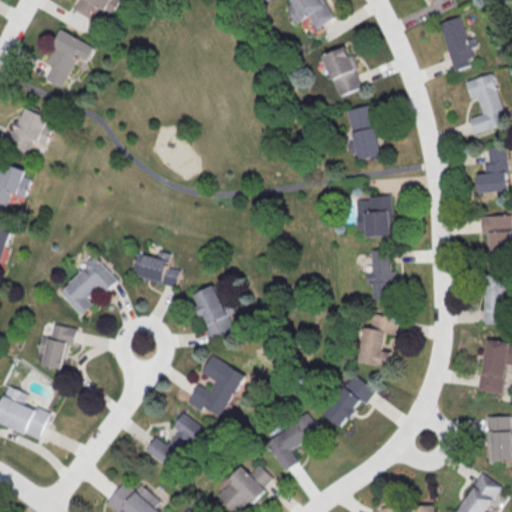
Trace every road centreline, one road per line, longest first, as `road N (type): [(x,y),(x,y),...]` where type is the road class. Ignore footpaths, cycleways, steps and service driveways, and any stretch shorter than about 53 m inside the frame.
road 1 (residential): [(310,511),(398,446),(439,356),(434,163),(408,63),(379,0)]
road 2 (residential): [(50,507),(138,384),(141,344)]
